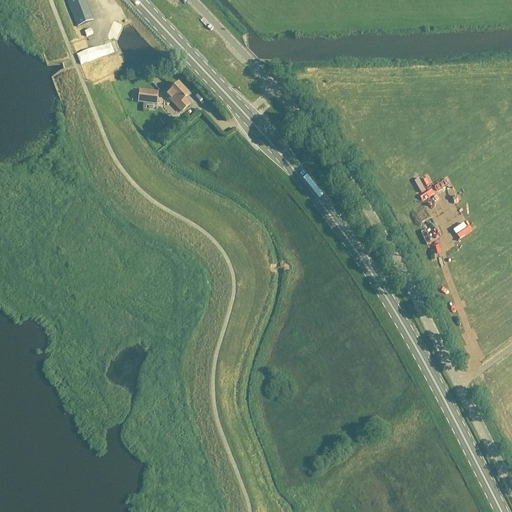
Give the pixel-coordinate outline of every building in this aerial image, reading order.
[(92,22),(83,0),(66,0),(77,28),(92,22)] [(110,43),(76,56),(80,66),(113,53),(110,43)] [(189,105),(184,99),(188,96),(177,84),(169,92),(169,93),(166,97),(181,113),(189,105)] [(139,93),(138,103),(156,105),(157,95),(139,93)] [(173,123),(158,135),(163,141),(177,128),(173,123)]
